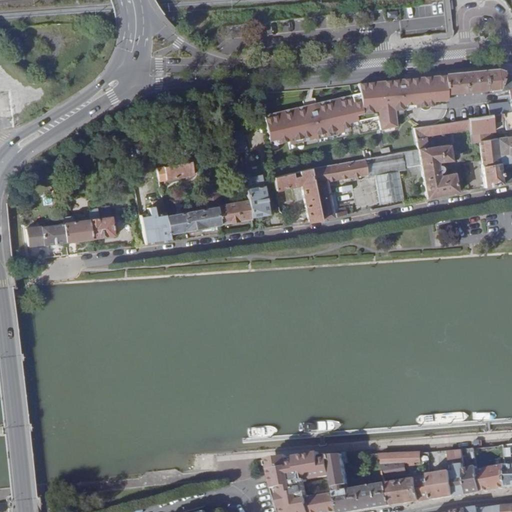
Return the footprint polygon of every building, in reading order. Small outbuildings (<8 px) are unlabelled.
[(485,71),(487,91),(499,89),(504,72),(496,70),(485,71)] [(444,75),(446,95),(487,91),(485,71),(444,75)] [(511,74),(504,72),(499,89),(501,91),(508,90),(511,79),(511,74)] [(334,131),(348,128),(347,121),(375,115),(376,118),(378,128),(379,128),(392,125),(394,125),(393,113),(392,109),(400,108),(401,108),(401,107),(401,104),(413,103),(413,106),(432,105),(432,101),(446,100),(446,95),(444,75),(412,78),(358,84),(359,93),(350,95),(263,115),(267,141),(276,139),(277,143),(287,140),(287,142),(292,141),(301,139),(315,136),(334,131)] [(349,85),(350,95),(359,93),(358,84),(349,85)] [(0,93),(0,111),(10,110),(7,93),(0,93)] [(509,101),(488,104),(490,115),(491,115),(502,113),(503,120),(504,119),(511,118),(510,112),(511,111),(511,98),(509,99),(509,101)] [(375,115),(347,121),(347,124),(376,118),(375,115)] [(471,140),(478,140),(478,135),(494,133),(491,115),(490,115),(477,117),(468,118),(471,140)] [(413,128),(417,150),(429,148),(426,136),(470,129),(468,118),(433,124),(413,128)] [(240,121),(224,125),(230,155),(240,153),(247,152),(240,121)] [(334,131),(315,136),(316,140),(334,135),(334,131)] [(498,157),(501,185),(511,182),(511,135),(496,137),(498,157)] [(478,140),(481,160),(498,157),(496,137),(478,140)] [(417,150),(425,200),(458,193),(454,173),(440,176),(438,164),(442,163),(451,161),(447,144),(429,148),(417,150)] [(417,150),(403,153),(406,168),(419,165),(417,150)] [(366,174),(367,177),(375,176),(399,171),(405,170),(402,153),(364,160),(366,174)] [(481,160),(484,187),(501,185),(498,157),(481,160)] [(366,174),(364,160),(309,169),(319,220),(335,218),(346,216),(345,211),(333,213),(330,196),(327,181),(366,174)] [(166,180),(166,181),(194,176),(191,162),(164,167),(166,180)] [(166,180),(164,167),(156,168),(159,182),(166,180)] [(273,177),(275,191),(300,185),(308,222),(319,220),(309,169),(273,177)] [(399,171),(375,176),(380,204),(404,200),(399,171)] [(244,180),(246,189),(247,200),(250,218),(268,215),(262,177),(244,180)] [(216,207),(219,224),(250,218),(247,200),(221,205),(217,179),(202,182),(207,208),(216,207)] [(330,196),(333,213),(338,212),(335,195),(330,196)] [(139,215),(144,245),(170,241),(168,234),(165,215),(162,200),(151,202),(152,207),(147,208),(148,210),(148,213),(139,215)] [(90,240),(113,236),(109,206),(97,207),(97,208),(98,219),(88,220),(90,240)] [(219,224),(216,207),(207,208),(165,215),(168,234),(219,225),(219,224)] [(88,220),(98,219),(97,208),(93,208),(87,213),(88,220)] [(90,240),(88,220),(73,222),(72,216),(61,217),(62,223),(65,243),(90,240)] [(65,243),(62,223),(56,224),(25,228),(27,247),(29,247),(30,261),(47,258),(45,246),(65,243)] [(511,457),(511,444),(503,445),(504,465),(506,465),(509,465),(509,458),(511,457)] [(464,464),(462,449),(448,450),(450,466),(457,465),(458,470),(464,469),(464,464)] [(430,463),(430,452),(430,451),(380,453),(382,467),(385,478),(399,475),(406,474),(405,464),(409,463),(409,465),(415,465),(415,463),(430,463)] [(353,511),(373,508),(390,505),(386,484),(380,485),(350,490),(344,491),(344,486),(349,485),(345,464),(343,454),(329,455),(339,511),(353,511)] [(339,511),(329,455),(272,459),(269,465),(274,483),(280,483),(282,494),(280,494),(283,511),(339,511)] [(506,465),(504,465),(478,470),(480,492),(505,488),(506,465)] [(385,478),(382,467),(377,468),(380,485),(386,484),(385,478)] [(480,492),(478,470),(477,467),(464,469),(468,495),(480,492)] [(454,497),(468,495),(464,469),(458,470),(451,471),(454,497)] [(432,500),(454,497),(451,471),(442,473),(436,474),(430,475),(429,475),(432,500)] [(421,501),(432,500),(429,475),(415,478),(415,479),(416,479),(420,501),(421,501)] [(390,505),(420,501),(416,479),(415,479),(410,479),(386,484),(390,505)]
